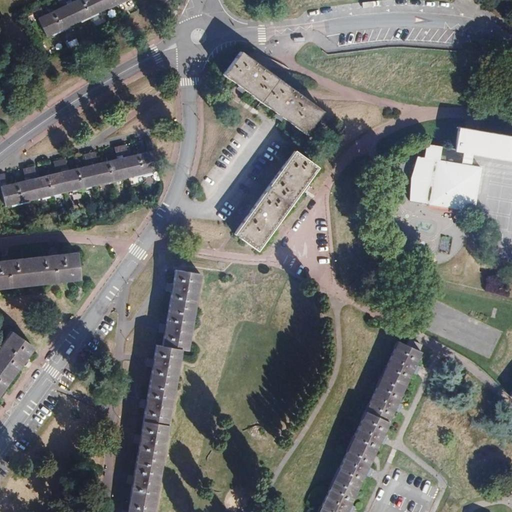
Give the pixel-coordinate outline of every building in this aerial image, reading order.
[(115,0),(52,0),(54,3),(39,10),(35,2),(28,6),(42,35),(115,0)] [(280,80),(242,52),(225,76),(240,87),(238,90),(244,94),(248,89),(264,101),(280,80)] [(328,113),(283,81),(265,105),(280,115),(277,119),(283,124),(286,120),(310,138),(328,113)] [(452,152),(472,154),(511,161),(511,136),(457,127),(452,152)] [(0,201),(1,206),(154,171),(148,142),(142,142),(143,152),(125,156),(123,147),(112,149),(114,159),(94,162),(93,154),(82,156),(83,166),(61,170),(60,161),(50,164),(52,173),(31,179),(29,168),(20,171),(22,180),(1,185),(0,177),(0,201)] [(413,156),(407,198),(471,210),(479,166),(469,164),(472,154),(452,152),(422,146),(419,157),(413,156)] [(314,167),(294,152),(291,150),(280,166),(232,233),(255,250),(314,167)] [(0,286),(80,278),(76,252),(60,253),(53,254),(11,260),(4,260),(0,260),(0,286)] [(166,322),(165,330),(162,347),(154,347),(153,356),(152,362),(146,397),(145,403),(138,440),(137,446),(131,482),(130,489),(126,511),(148,511),(176,351),(184,352),(197,274),(175,271),(173,281),(172,287),(166,322)] [(23,359),(29,351),(7,334),(0,343),(0,391),(15,368),(17,370),(25,361),(23,359)] [(339,511),(341,510),(345,501),(359,472),(363,464),(375,438),(378,432),(391,405),(394,398),(410,367),(413,361),(417,352),(398,341),(315,511),(339,511)] [(419,364),(413,361),(410,367),(416,370),(419,364)] [(401,402),(394,398),(391,405),(399,408),(401,402)] [(378,432),(375,438),(381,442),(385,435),(378,432)] [(363,464),(359,472),(366,475),(369,468),(363,464)] [(345,501),(341,510),(345,511),(347,511),(352,504),(345,501)]
